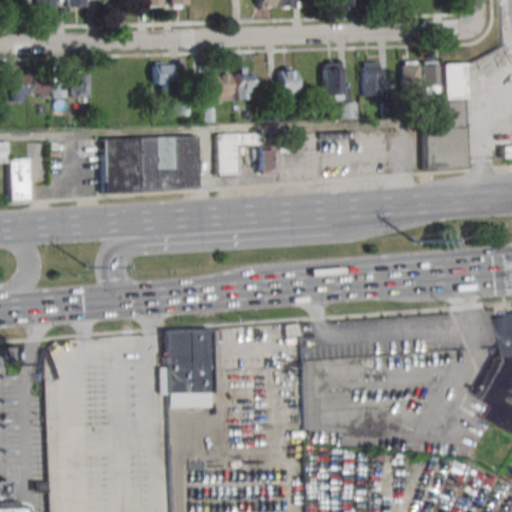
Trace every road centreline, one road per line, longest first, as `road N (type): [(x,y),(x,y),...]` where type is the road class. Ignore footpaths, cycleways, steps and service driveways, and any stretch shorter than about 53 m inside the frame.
road 1 (residential): [(0,43),(444,33),(471,26)]
road 2 (trunk): [(451,201),(354,231),(122,248),(109,269),(117,300)]
road 3 (secondary): [(201,294),(257,269),(511,248)]
road 4 (trunk): [(2,309),(292,287)]
road 5 (trunk): [(419,203),(144,220)]
road 6 (trunk): [(292,287),(491,271)]
road 7 (trunk): [(144,220),(0,228)]
